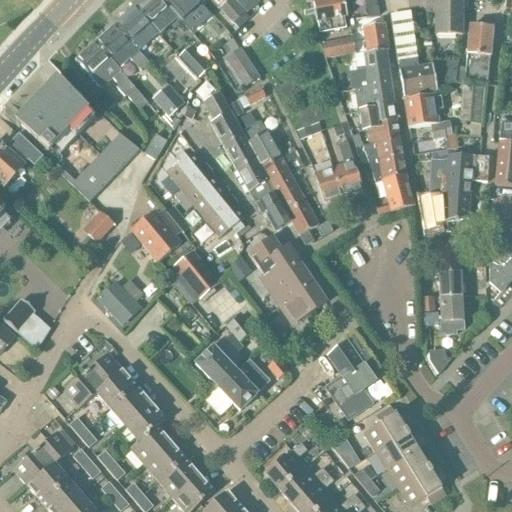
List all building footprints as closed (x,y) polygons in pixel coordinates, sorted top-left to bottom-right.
[(162,0),(145,0),(135,9),(159,36),(178,19),(181,23),(182,22),(162,0)] [(162,0),(182,22),(198,8),(202,5),(197,0),(162,0)] [(230,0),(220,9),(233,25),(244,15),(231,0),(230,0)] [(264,0),(246,0),(254,9),(265,0),(264,0)] [(317,20),(319,32),(320,35),(346,30),(343,18),(347,18),(343,0),(324,0),(325,1),(313,3),(317,20)] [(436,5),(436,37),(462,37),(462,0),(448,0),(448,5),(436,5)] [(115,27),(149,66),(150,65),(139,54),(159,36),(135,9),(115,27)] [(410,15),(391,18),(399,64),(418,61),(410,15)] [(364,55),(369,90),(371,100),(371,106),(393,103),(386,52),(388,52),(384,26),(364,29),(367,55),(364,55)] [(115,27),(95,45),(118,70),(130,60),(142,73),(149,66),(115,27)] [(464,85),(487,88),(493,30),(470,28),(464,85)] [(353,42),(330,48),(332,60),(355,55),(353,42)] [(100,91),(112,80),(119,87),(117,89),(125,98),(127,97),(140,112),(148,105),(120,73),(118,75),(116,72),(118,70),(95,45),(75,62),(88,77),(100,91)] [(259,79),(243,55),(241,52),(227,61),(245,88),(259,79)] [(188,64),(203,81),(211,73),(196,56),(188,64)] [(419,70),(418,61),(399,64),(404,99),(438,93),(433,67),(419,70)] [(447,63),(444,89),(456,84),(458,63),(447,63)] [(179,83),(190,95),(202,84),(190,72),(179,83)] [(96,120),(69,94),(55,80),(22,115),(28,120),(21,127),(24,131),(18,137),(38,154),(75,191),(90,205),(140,152),(121,135),(75,183),(52,161),(55,158),(58,160),(96,120)] [(169,87),(152,102),(169,121),(185,106),(169,87)] [(463,88),(460,124),(480,126),(483,90),(463,88)] [(371,106),(371,100),(369,90),(354,92),(358,115),(360,114),(374,112),(377,125),(396,122),(393,103),(371,106)] [(229,109),(228,109),(231,115),(230,115),(234,122),(245,116),(243,113),(266,100),(261,91),(246,99),(245,98),(237,103),(238,104),(235,105),(232,99),(226,103),(229,109)] [(105,94),(94,104),(104,116),(115,106),(105,94)] [(208,102),(204,105),(214,123),(211,125),(223,147),(242,138),(241,134),(234,122),(230,115),(225,106),(219,95),(208,102)] [(434,97),(424,98),(404,101),(409,130),(429,127),(438,125),(434,97)] [(187,109),(183,118),(193,122),(197,113),(187,109)] [(368,132),(370,146),(400,143),(396,122),(377,125),(374,112),(360,114),(363,133),(368,132)] [(511,126),(509,127),(509,122),(502,121),(495,187),(511,188),(511,126)] [(256,160),(262,171),(281,160),(260,123),(241,134),(242,138),(256,160)] [(319,125),(296,134),(300,143),(323,134),(319,125)] [(452,136),(450,125),(431,127),(434,142),(446,140),(445,137),(452,136)] [(341,126),(332,129),(336,139),(345,136),(341,126)] [(9,147),(8,147),(27,165),(27,164),(38,154),(18,137),(9,147)] [(155,137),(144,156),(156,163),(167,144),(155,137)] [(256,160),(242,138),(223,147),(236,171),(256,160)] [(438,142),(428,144),(430,155),(440,152),(438,142)] [(369,165),(402,158),(400,143),(370,146),(363,148),(369,165)] [(333,171),(341,199),(355,194),(355,196),(358,195),(358,193),(363,192),(347,145),(338,148),(345,167),(333,171)] [(0,186),(2,189),(23,168),(0,146),(0,186)] [(168,176),(181,192),(208,170),(195,154),(192,157),(187,151),(175,161),(180,166),(168,176)] [(448,169),(444,224),(468,221),(471,184),(487,185),(489,160),(473,158),(449,157),(449,152),(431,155),(432,161),(441,162),(442,169),(448,169)] [(281,160),(262,171),(269,182),(287,215),(306,205),(313,200),(311,196),(303,201),(284,166),(297,159),(294,154),(282,161),(281,160)] [(376,185),(382,183),(406,178),(402,158),(369,165),(376,185)] [(269,182),(262,171),(256,160),(236,171),(253,202),(263,196),(258,189),(269,182)] [(421,200),(427,232),(443,229),(444,224),(448,169),(442,169),(441,162),(432,161),(432,169),(431,189),(431,198),(421,200)] [(194,209),(220,186),(208,170),(181,192),(194,209)] [(341,199),(333,171),(314,177),(324,204),(341,199)] [(414,208),(406,178),(382,183),(389,208),(377,212),(379,218),(414,208)] [(292,223),(287,215),(269,182),(258,189),(263,196),(253,202),(262,216),(265,215),(274,231),(277,232),(292,223)] [(194,209),(207,224),(233,202),(220,186),(194,209)] [(233,202),(207,224),(220,240),(232,231),(237,236),(248,227),(244,221),(247,219),(233,202)] [(319,228),(306,205),(287,215),(292,223),(305,247),(314,243),(308,233),(319,228)] [(166,215),(174,224),(181,219),(173,209),(166,215)] [(100,214),(83,233),(97,246),(114,227),(100,214)] [(132,234),(158,265),(181,246),(156,215),(132,234)] [(189,229),(181,219),(174,224),(182,234),(189,229)] [(332,233),(328,225),(320,230),(324,238),(332,233)] [(492,302),(493,303),(511,282),(511,248),(496,234),(491,240),(489,271),(490,285),(500,294),(492,302)] [(122,243),(132,255),(140,248),(131,236),(122,243)] [(458,239),(436,257),(436,258),(437,257),(438,276),(460,275),(458,239)] [(273,241),(271,241),(248,256),(282,306),(285,304),(284,302),(289,299),(277,279),(299,265),(301,260),(296,253),(291,253),(287,248),(281,252),(274,242),(273,241)] [(175,270),(167,276),(192,307),(200,301),(218,286),(193,255),(175,270)] [(239,257),(229,275),(237,285),(251,274),(239,257)] [(326,305),(299,265),(277,279),(289,299),(284,302),(285,304),(282,306),(283,307),(279,309),(291,327),(326,305)] [(438,276),(440,300),(461,299),(460,275),(438,276)] [(130,282),(121,290),(116,285),(98,301),(123,327),(140,311),(135,305),(144,297),(130,282)] [(441,324),(448,324),(455,324),(455,332),(463,332),(461,299),(440,300),(441,324)] [(434,300),(422,300),(422,314),(434,314),(434,300)] [(35,313),(21,301),(2,322),(16,335),(35,313)] [(438,316),(423,317),(424,328),(438,327),(438,316)] [(252,334),(240,318),(227,329),(240,344),(252,334)] [(0,356),(15,339),(0,325),(0,356)] [(325,391),(337,409),(348,424),(373,407),(363,392),(374,384),(357,360),(366,353),(355,337),(328,359),(342,379),(325,391)] [(195,367),(216,389),(205,399),(206,401),(236,372),(230,367),(239,358),(223,342),(215,350),(214,349),(195,367)] [(444,353),(429,354),(430,363),(438,376),(439,377),(448,365),(444,353)] [(108,356),(86,375),(100,392),(122,372),(108,356)] [(278,382),(287,374),(277,362),(268,369),(278,382)] [(236,372),(206,401),(220,416),(232,405),(240,413),(270,384),(255,369),(253,367),(241,378),(236,372)] [(111,412),(137,389),(122,372),(100,392),(96,395),(111,412)] [(78,411),(96,395),(100,392),(86,375),(64,394),(78,411)] [(53,389),(45,395),(52,403),(60,397),(53,389)] [(137,389),(111,412),(125,429),(151,406),(137,389)] [(151,406),(125,429),(138,444),(157,429),(165,422),(151,406)] [(391,409),(377,418),(381,424),(364,435),(376,454),(411,432),(406,424),(402,427),(391,409)] [(78,421),(70,428),(80,439),(88,432),(78,421)] [(310,427),(300,435),(306,442),(316,434),(310,427)] [(157,429),(138,444),(129,451),(145,469),(171,445),(157,429)] [(97,443),(88,432),(80,439),(89,450),(97,443)] [(417,441),(411,432),(376,454),(387,473),(418,454),(412,444),(417,441)] [(50,471),(55,466),(72,451),(57,434),(35,453),(50,471)] [(346,449),(338,438),(329,444),(337,455),(346,449)] [(145,469),(159,485),(185,462),(171,445),(145,469)] [(265,476),(279,492),(305,469),(298,461),(307,453),(301,446),(265,476)] [(74,459),(84,470),(91,463),(82,452),(74,459)] [(50,471),(35,453),(13,472),(28,490),(50,471)] [(98,460),(108,472),(116,465),(106,453),(98,460)] [(424,463),(418,454),(387,473),(398,491),(434,469),(429,461),(424,463)] [(200,478),(185,462),(159,485),(173,501),(200,478)] [(91,463),(84,470),(93,481),(101,474),(91,463)] [(108,472),(118,483),(126,476),(116,465),(108,472)] [(69,482),(55,466),(50,471),(28,490),(42,506),(69,482)] [(279,492),(292,507),(327,476),(322,470),(313,478),(305,469),(279,492)] [(440,478),(434,469),(398,491),(410,510),(426,500),(430,507),(445,498),(435,480),(440,478)] [(354,477),(363,488),(370,483),(360,472),(354,477)] [(292,507),(295,511),(318,511),(331,500),(324,492),(334,483),(327,476),(292,507)] [(193,511),(214,494),(200,478),(173,501),(182,511),(193,511)] [(47,511),(67,511),(83,498),(69,482),(42,506),(47,511)] [(370,483),(363,488),(372,498),(378,493),(370,483)] [(102,491),(112,502),(119,495),(110,484),(102,491)] [(126,493),(136,504),(144,497),(134,486),(126,493)] [(243,511),(227,493),(212,507),(205,511),(243,511)] [(112,502),(120,511),(122,511),(129,507),(119,495),(112,502)] [(144,497),(136,504),(143,511),(150,511),(154,509),(144,497)] [(318,511),(348,511),(359,503),(354,497),(339,509),(331,500),(318,511)] [(95,511),(83,498),(67,511),(95,511)] [(359,503),(348,511),(363,511),(365,510),(359,503)]
